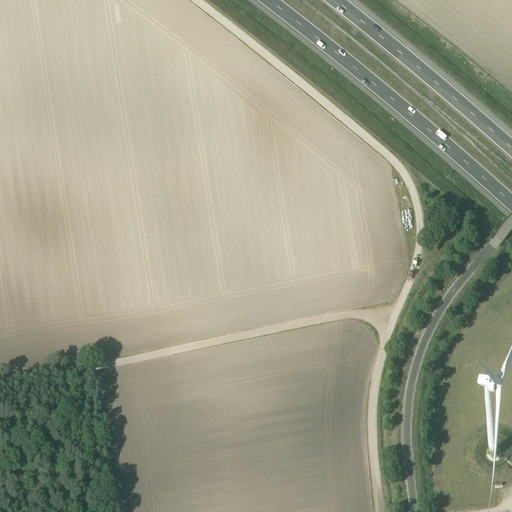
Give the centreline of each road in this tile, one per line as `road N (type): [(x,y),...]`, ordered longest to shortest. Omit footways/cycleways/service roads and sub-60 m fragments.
road 1 (track): [(0,382),(373,313),(391,323),(369,408),(378,511)]
road 2 (track): [(191,0),(415,191),(417,232),(391,323)]
road 3 (motorway): [(266,0),(511,204)]
road 4 (unclassified): [(499,238),(425,334),(405,434),(413,511)]
road 5 (motorway): [(511,150),(332,0)]
